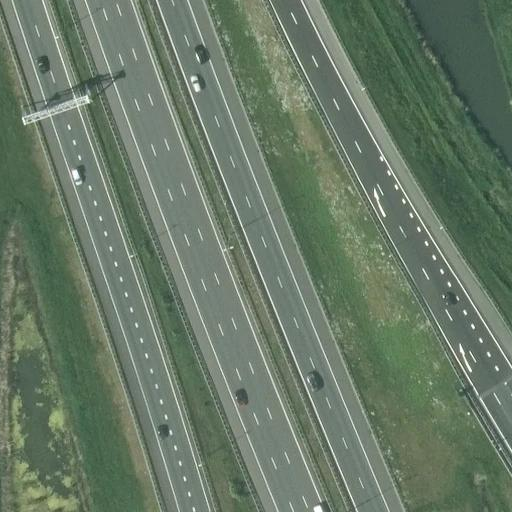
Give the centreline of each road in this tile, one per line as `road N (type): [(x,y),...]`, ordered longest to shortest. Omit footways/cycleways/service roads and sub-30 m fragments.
road 1 (motorway): [(370,511),(171,0)]
road 2 (motorway): [(108,0),(300,511)]
road 3 (motorway): [(27,0),(192,511)]
road 4 (motorway): [(511,426),(281,0)]
